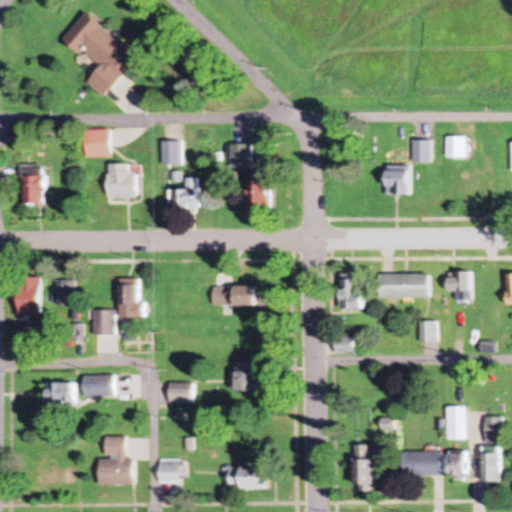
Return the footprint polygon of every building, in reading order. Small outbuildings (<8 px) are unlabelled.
[(126,75),(121,70),(135,54),(91,12),(65,40),(83,57),(88,52),(104,67),(89,83),(105,98),(126,75)] [(87,159),(112,159),(112,132),(87,132),(87,159)] [(470,137),(449,137),(449,160),(470,160),(470,137)] [(435,142),(416,142),(416,164),(435,164),(435,142)] [(254,169),(254,146),(232,146),(232,169),(254,169)] [(110,199),(138,199),(138,165),(110,165),(110,199)] [(45,168),(23,168),(23,205),(45,205),(45,168)] [(388,196),(413,196),(413,169),(388,169),(388,196)] [(271,177),(252,176),(252,209),(270,209),(271,177)] [(202,210),(202,179),(189,179),(189,190),(172,190),(172,210),(202,210)] [(474,300),(474,272),(452,272),(452,292),(457,292),(457,300),(474,300)] [(381,275),(381,299),(433,299),(433,275),(381,275)] [(42,314),(42,278),(20,278),(20,314),(42,314)] [(366,279),(343,279),(343,310),(366,310),(366,279)] [(76,282),(59,282),(59,308),(76,308),(76,282)] [(144,286),(122,286),(122,319),(144,319),(144,286)] [(216,307),(270,307),(270,287),(216,287),(216,307)] [(95,311),(95,336),(117,336),(117,311),(95,311)] [(438,342),(438,322),(421,322),(421,342),(438,342)] [(357,338),(337,338),(337,354),(357,354),(357,338)] [(265,364),(237,364),(237,393),(265,393),(265,364)] [(116,397),(116,376),(86,376),(86,397),(116,397)] [(76,384),(45,384),(45,405),(76,405),(76,384)] [(196,385),(172,384),(172,403),(196,404),(196,385)] [(448,407),(448,441),(467,441),(467,407),(448,407)] [(486,418),(486,443),(504,443),(504,418),(486,418)] [(136,460),(128,460),(128,438),(107,438),(107,460),(101,460),(101,486),(136,486),(136,460)] [(375,447),(355,447),(355,486),(361,486),(361,493),(375,493),(375,447)] [(502,482),(502,447),(483,447),(483,482),(502,482)] [(43,486),(77,486),(77,451),(60,451),(60,469),(43,469),(43,486)] [(441,475),(441,453),(402,453),(402,475),(441,475)] [(467,454),(449,454),(449,481),(467,481),(467,454)] [(185,460),(161,460),(161,485),(185,485),(185,460)] [(225,468),(225,489),(268,489),(268,468),(225,468)]
